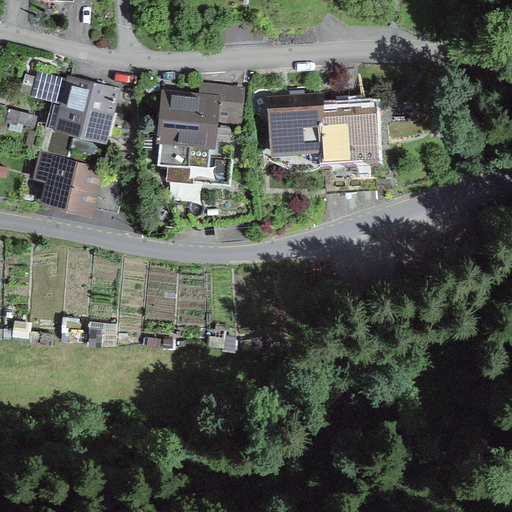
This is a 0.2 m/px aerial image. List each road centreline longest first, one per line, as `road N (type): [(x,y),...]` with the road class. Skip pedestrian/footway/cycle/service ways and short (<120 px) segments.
road 1 (residential): [(511,174),(322,237),(238,255),(179,253),(0,220)]
road 2 (residential): [(126,62),(411,48),(511,64)]
road 3 (residential): [(0,31),(126,62)]
